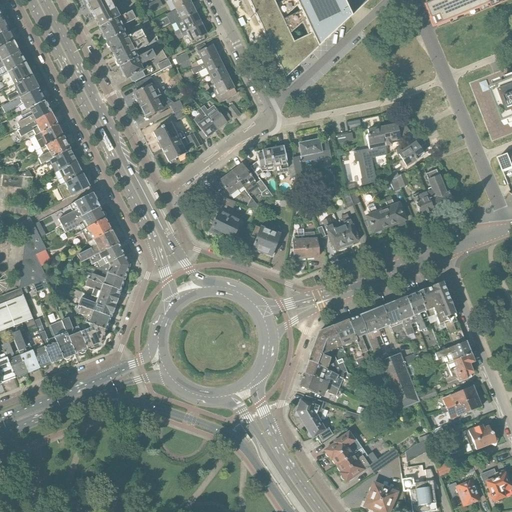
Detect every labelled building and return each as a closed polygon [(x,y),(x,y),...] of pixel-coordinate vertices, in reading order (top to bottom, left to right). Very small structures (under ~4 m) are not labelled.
[(84,0),(99,28),(119,18),(111,3),(116,1),(115,0),(84,0)] [(151,12),(162,7),(158,0),(157,0),(147,5),(151,12)] [(169,0),(175,10),(189,3),(187,0),(169,0)] [(314,52),(351,18),(342,0),(247,0),(285,79),(314,52)] [(420,0),(424,10),(440,4),(438,0),(461,0),(467,14),(501,0),(420,0)] [(175,23),(195,14),(189,3),(175,10),(170,13),(175,23)] [(106,42),(124,32),(125,32),(122,27),(136,20),(131,11),(119,18),(99,28),(106,42)] [(174,33),(176,37),(181,34),(186,32),(200,24),(195,14),(175,23),(178,30),(174,33)] [(200,24),(186,32),(188,36),(191,43),(206,35),(200,24)] [(0,48),(13,41),(8,31),(0,34),(0,48)] [(106,42),(113,55),(144,38),(140,31),(127,38),(124,32),(106,42)] [(119,67),(137,58),(135,53),(148,46),(144,38),(113,55),(119,67)] [(0,62),(19,53),(13,41),(0,48),(0,62)] [(197,53),(203,65),(217,58),(212,46),(197,53)] [(151,51),(137,58),(119,67),(126,80),(130,78),(132,82),(134,83),(145,77),(142,72),(143,72),(143,71),(148,68),(145,63),(155,58),(151,51)] [(0,76),(2,76),(25,65),(19,53),(0,62),(0,76)] [(177,66),(190,60),(186,53),(174,59),(177,66)] [(205,70),(208,76),(223,69),(218,58),(203,65),(198,67),(193,70),(190,71),(192,74),(193,76),(200,72),(205,70)] [(160,71),(162,70),(168,68),(171,66),(168,60),(157,65),(160,71)] [(13,87),(32,77),(25,65),(2,76),(4,80),(2,82),(4,85),(6,85),(8,89),(13,87)] [(213,86),(228,79),(223,69),(208,76),(213,86)] [(13,87),(3,92),(9,104),(38,90),(32,77),(13,87)] [(140,107),(162,96),(166,93),(163,88),(157,91),(154,84),(150,77),(133,85),(137,92),(133,94),(134,95),(133,97),(134,100),(137,101),(140,107)] [(228,79),(213,86),(210,87),(218,103),(236,94),(228,79)] [(511,83),(510,85),(491,92),(505,126),(511,123),(511,83)] [(18,107),(22,113),(44,102),(38,90),(9,104),(1,108),(5,114),(18,107)] [(169,107),(170,107),(174,114),(183,109),(179,101),(173,104),(163,97),(162,96),(140,107),(140,108),(139,110),(141,113),(143,113),(146,119),(169,107)] [(17,124),(19,129),(50,114),(44,102),(22,113),(20,114),(23,121),(17,124)] [(186,110),(191,106),(188,102),(182,106),(186,110)] [(203,106),(200,109),(217,131),(226,123),(231,119),(224,110),(218,115),(212,107),(207,111),(203,106)] [(235,120),(240,116),(233,106),(228,110),(235,120)] [(175,122),(187,116),(183,109),(174,114),(172,115),(175,122)] [(207,138),(217,131),(200,109),(197,112),(200,116),(193,121),(201,131),(199,133),(204,140),(207,138)] [(33,131),(35,136),(57,126),(50,114),(19,129),(20,130),(17,131),(18,132),(17,132),(21,138),(33,131)] [(381,128),(385,147),(390,147),(392,146),(392,145),(395,144),(394,142),(399,141),(399,142),(411,135),(403,123),(397,127),(397,125),(381,128)] [(162,150),(185,138),(182,133),(178,132),(177,132),(177,133),(176,134),(171,124),(153,133),(158,143),(158,144),(161,150),(161,149),(162,150)] [(40,149),(63,138),(57,126),(35,136),(34,137),(40,149)] [(373,158),(387,155),(385,147),(381,128),(368,131),(369,135),(366,136),(369,150),(359,152),(364,179),(360,179),(361,186),(376,181),(371,158),(373,157),(373,158)] [(196,133),(190,136),(193,142),(197,148),(203,145),(196,133)] [(350,140),(348,134),(337,136),(338,142),(350,140)] [(41,165),(49,161),(69,151),(63,138),(40,149),(40,150),(44,156),(37,159),(41,165)] [(183,147),(188,145),(185,138),(162,150),(169,163),(170,164),(176,161),(175,159),(186,154),(183,147)] [(291,159),(296,181),(305,179),(302,164),(321,160),(332,158),(329,145),(321,146),(320,140),(298,145),(300,157),(291,159)] [(416,143),(398,155),(407,168),(418,161),(416,158),(423,153),(420,147),(419,148),(416,143)] [(270,150),(274,171),(274,173),(274,176),(288,174),(284,147),(270,150)] [(266,173),(274,171),(270,150),(262,151),(262,155),(256,156),(257,162),(259,168),(262,172),(266,171),(266,173)] [(58,171),(58,172),(76,163),(69,151),(49,161),(51,166),(54,164),(58,171)] [(511,169),(511,153),(498,159),(503,173),(511,169)] [(261,172),(259,168),(257,162),(250,167),(254,173),(257,178),(263,174),(261,172)] [(64,184),(82,175),(76,163),(58,172),(54,174),(60,186),(64,184)] [(232,173),(243,188),(245,191),(251,187),(250,186),(253,184),(261,194),(261,197),(272,197),(267,190),(260,180),(260,181),(257,178),(254,173),(251,176),(243,165),(232,173)] [(426,193),(433,212),(433,213),(439,211),(454,204),(452,199),(448,200),(436,170),(426,175),(428,180),(427,180),(430,189),(428,190),(429,192),(426,193)] [(238,192),(243,188),(232,173),(218,183),(224,190),(225,189),(230,196),(237,191),(238,192)] [(400,189),(409,185),(404,174),(397,178),(400,189)] [(64,184),(70,198),(89,188),(82,175),(64,184)] [(401,190),(400,189),(397,178),(392,180),(389,181),(394,193),(401,190)] [(353,206),(360,203),(355,191),(348,194),(353,206)] [(210,232),(231,242),(242,221),(230,215),(235,203),(222,198),(218,193),(213,198),(213,197),(209,201),(213,204),(221,208),(210,232)] [(431,213),(433,212),(426,193),(418,196),(418,194),(413,196),(414,198),(413,199),(420,217),(425,215),(426,217),(432,215),(431,213)] [(347,209),(353,206),(348,194),(345,194),(341,195),(347,209)] [(58,220),(62,228),(99,208),(92,195),(69,206),(72,213),(58,220)] [(405,222),(404,221),(405,221),(402,214),(403,213),(399,202),(393,205),(391,197),(384,199),(387,207),(381,210),(389,227),(397,224),(397,225),(397,226),(398,226),(399,227),(400,227),(401,227),(402,227),(403,227),(403,226),(404,226),(404,225),(405,224),(405,223),(405,222)] [(256,210),(258,207),(251,198),(246,207),(256,210)] [(370,214),(365,216),(372,234),(373,234),(374,235),(376,237),(378,236),(380,235),(381,233),(380,231),(389,227),(381,210),(376,212),(373,204),(366,206),(369,214),(370,214)] [(79,227),(81,232),(105,220),(99,208),(62,228),(65,234),(79,227)] [(338,227),(346,248),(353,246),(353,244),(358,242),(356,238),(357,237),(351,223),(347,215),(341,217),(344,225),(338,227)] [(340,251),(346,248),(338,227),(333,229),(329,219),(322,221),(322,222),(326,232),(332,247),(334,251),(339,250),(340,251)] [(71,239),(76,249),(87,244),(111,231),(105,220),(81,232),(82,234),(76,237),(71,239)] [(252,235),(256,237),(252,250),(272,258),(274,254),(273,254),(280,234),(260,227),(259,228),(256,227),(252,235)] [(111,231),(87,244),(90,250),(77,257),(80,264),(89,260),(118,245),(111,231)] [(303,238),(305,259),(318,258),(316,239),(315,239),(314,235),(303,236),(304,238),(303,238)] [(294,260),(305,259),(303,238),(300,239),(299,236),(294,237),(294,240),(292,241),(294,260)] [(104,265),(124,256),(118,245),(89,260),(92,265),(98,262),(100,267),(104,265)] [(41,267),(52,262),(46,250),(35,255),(41,267)] [(104,273),(124,279),(129,266),(124,256),(104,265),(104,273)] [(84,279),(120,292),(124,279),(104,273),(102,272),(100,278),(90,274),(89,277),(85,275),(84,279)] [(120,292),(84,279),(79,277),(78,280),(86,283),(84,287),(93,290),(91,296),(115,305),(120,292)] [(33,285),(35,291),(47,286),(45,280),(33,285)] [(453,347),(466,343),(461,330),(455,332),(453,324),(458,322),(444,287),(439,285),(431,288),(444,318),(442,318),(446,328),(453,347)] [(441,330),(446,328),(442,318),(444,318),(431,288),(417,294),(427,318),(428,318),(430,324),(437,322),(438,325),(441,330)] [(422,320),(427,318),(417,294),(405,298),(416,327),(419,332),(425,329),(422,320)] [(0,331),(32,319),(22,296),(0,304),(0,331)] [(80,308),(110,318),(115,305),(91,296),(89,302),(80,299),(79,303),(78,306),(77,307),(80,308)] [(411,329),(416,327),(405,298),(393,303),(402,325),(403,328),(406,337),(407,337),(413,334),(411,329)] [(403,328),(402,325),(393,303),(381,308),(389,327),(390,329),(391,329),(393,334),(402,331),(402,329),(403,328)] [(106,331),(110,318),(80,308),(78,314),(84,317),(82,322),(88,324),(106,331)] [(379,331),(389,327),(381,308),(372,312),(379,331)] [(359,317),(372,350),(374,355),(381,352),(376,339),(381,337),(379,331),(372,312),(359,317)] [(366,352),(372,350),(359,317),(347,322),(363,359),(365,364),(370,362),(366,352)] [(87,350),(80,333),(78,328),(73,330),(68,318),(64,320),(61,321),(75,355),(87,350)] [(75,355),(61,321),(49,325),(63,360),(75,355)] [(355,362),(356,362),(363,359),(347,322),(334,327),(343,349),(344,349),(349,347),(355,362)] [(80,333),(87,350),(98,346),(101,343),(101,342),(106,331),(88,324),(90,329),(80,333)] [(340,374),(342,374),(346,372),(343,364),(348,362),(343,349),(334,327),(324,331),(337,364),(340,374)] [(17,331),(11,334),(18,351),(27,374),(39,369),(32,351),(26,353),(17,331)] [(311,353),(337,364),(324,331),(319,333),(318,333),(318,334),(311,353)] [(50,365),(63,360),(54,338),(48,340),(44,332),(38,335),(38,337),(50,365)] [(39,369),(50,365),(38,337),(35,338),(32,339),(35,346),(30,348),(32,351),(39,369)] [(15,379),(27,374),(18,351),(12,353),(8,342),(1,345),(6,358),(15,379)] [(447,364),(470,355),(466,343),(453,347),(435,354),(437,360),(438,361),(445,358),(447,364)] [(342,379),(342,374),(340,374),(337,364),(311,353),(308,362),(342,379)] [(410,378),(409,375),(401,354),(400,354),(378,363),(377,364),(389,394),(394,406),(401,410),(420,403),(419,403),(417,396),(410,378)] [(470,355),(447,364),(450,371),(449,371),(451,377),(455,376),(458,383),(471,377),(470,375),(473,374),(469,365),(474,363),(470,355)] [(15,379),(6,358),(0,360),(0,381),(1,384),(15,379)] [(365,365),(365,364),(363,359),(356,362),(359,368),(365,365)] [(308,362),(303,374),(328,384),(338,389),(338,390),(342,379),(308,362)] [(328,384),(303,374),(299,388),(307,391),(306,392),(323,398),(326,390),(327,390),(326,393),(335,396),(338,389),(328,384)] [(440,409),(441,412),(477,398),(472,387),(464,391),(462,390),(460,391),(459,392),(450,396),(450,395),(441,399),(441,400),(442,400),(445,407),(440,409)] [(417,396),(419,403),(436,396),(434,389),(417,396)] [(296,417),(300,417),(309,432),(308,436),(309,438),(313,438),(326,431),(320,421),(321,419),(324,411),(323,411),(326,404),(307,397),(305,403),(300,401),(295,415),(296,417)] [(477,398),(441,412),(443,415),(447,413),(450,420),(457,418),(459,417),(458,417),(481,408),(477,398)] [(344,419),(354,422),(362,417),(346,412),(344,419)] [(444,434),(455,430),(452,423),(441,427),(444,434)] [(467,430),(476,451),(490,445),(494,447),(497,440),(493,438),(491,433),(489,434),(487,428),(483,429),(482,426),(473,429),(473,428),(467,430)] [(337,467),(362,448),(359,445),(350,451),(347,446),(353,441),(348,434),(340,439),(338,438),(333,441),(333,442),(332,442),(334,446),(325,452),(326,453),(325,455),(327,458),(329,458),(330,460),(332,459),(332,460),(332,462),(334,464),(336,465),(337,467)] [(405,452),(406,463),(428,451),(424,442),(416,445),(405,452)] [(362,448),(337,467),(337,469),(339,472),(341,473),(340,474),(341,476),(341,478),(342,481),(345,481),(346,483),(369,467),(364,459),(367,457),(362,448)] [(393,450),(369,467),(374,475),(399,458),(393,450)] [(126,459),(123,457),(89,485),(89,511),(97,511),(96,485),(126,459)] [(440,477),(452,472),(448,464),(436,468),(440,477)] [(475,472),(472,465),(460,469),(463,476),(475,472)] [(412,511),(429,511),(437,511),(433,489),(438,487),(431,470),(425,470),(426,481),(421,481),(414,482),(413,478),(402,480),(404,492),(410,491),(412,511)] [(490,492),(488,493),(490,501),(493,500),(494,502),(505,497),(503,493),(511,490),(510,488),(511,486),(510,484),(508,483),(506,479),(507,476),(506,474),(504,473),(504,472),(495,475),(494,474),(491,475),(490,477),(485,479),(490,492)] [(455,483),(448,486),(453,499),(459,496),(463,507),(479,500),(472,481),(471,481),(457,487),(455,483)] [(387,488),(374,483),(364,507),(377,511),(388,511),(397,492),(394,491),(394,489),(387,487),(387,488)]
